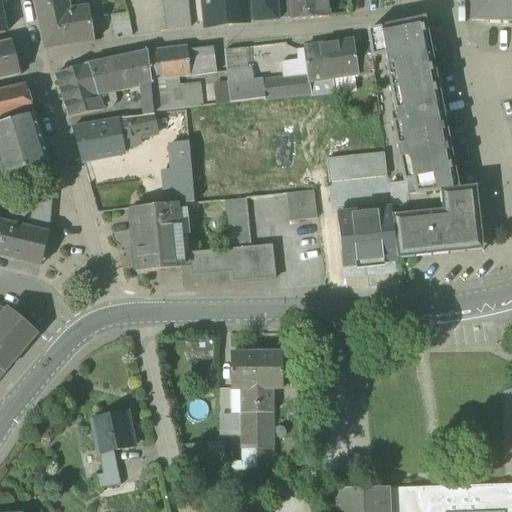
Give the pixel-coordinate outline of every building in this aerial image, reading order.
[(32,0),(42,49),(45,51),(94,43),(88,8),(69,10),(67,0),(32,0)] [(162,0),(166,32),(191,28),(187,0),(162,0)] [(202,0),(205,28),(248,23),(245,0),(202,0)] [(252,0),(254,23),(277,21),(276,0),(252,0)] [(286,0),(288,21),(306,20),(304,0),(286,0)] [(304,0),(306,20),(329,18),(327,0),(304,0)] [(511,0),(471,0),(470,23),(511,24),(511,0)] [(110,17),(114,40),(132,37),(127,14),(110,17)] [(433,178),(439,177),(453,176),(423,21),(411,23),(436,151),(428,153),(433,178)] [(402,182),(405,182),(433,178),(428,153),(436,151),(411,23),(387,28),(382,29),(386,55),(387,64),(385,64),(396,122),(391,123),(402,182)] [(369,43),(371,58),(386,55),(382,29),(367,30),(369,43)] [(0,45),(0,80),(18,76),(9,43),(0,45)] [(354,77),(358,77),(354,45),(353,43),(331,46),(333,64),(330,64),(333,81),(354,77)] [(364,44),(354,45),(358,77),(368,75),(367,70),(373,69),(371,58),(369,43),(364,44)] [(309,84),(333,81),(330,64),(333,64),(331,46),(303,49),(306,76),(307,84),(309,84)] [(147,53),(151,82),(162,81),(178,78),(190,77),(187,51),(186,48),(147,53)] [(187,51),(190,77),(216,74),(213,48),(187,51)] [(226,72),(247,70),(245,48),(224,51),(226,72)] [(281,63),(282,79),(306,76),(303,49),(297,50),(298,60),(281,63)] [(88,66),(102,110),(113,108),(109,94),(139,88),(150,86),(151,86),(151,82),(147,53),(88,66)] [(55,77),(68,118),(102,110),(88,66),(86,66),(55,77)] [(226,72),(227,86),(250,83),(253,83),(252,70),(247,70),(226,72)] [(311,96),(309,84),(307,84),(306,76),(282,79),(253,83),(250,83),(252,101),(252,102),(311,96)] [(333,81),(335,94),(355,91),(354,77),(333,81)] [(178,78),(162,81),(163,88),(163,91),(178,89),(178,78)] [(335,94),(333,81),(309,84),(311,96),(312,100),(334,98),(335,94)] [(250,83),(227,86),(229,105),(252,101),(250,83)] [(139,88),(141,115),(152,114),(150,88),(150,86),(139,88)] [(215,106),(229,105),(227,86),(213,87),(215,106)] [(0,121),(32,114),(24,87),(0,92),(0,121)] [(201,87),(178,89),(181,110),(203,108),(201,87)] [(150,88),(152,114),(166,112),(163,91),(163,88),(150,88)] [(163,91),(166,112),(181,110),(178,89),(163,91)] [(376,100),(363,101),(364,116),(377,116),(376,100)] [(0,170),(2,176),(46,162),(32,116),(0,126),(0,170)] [(119,120),(122,141),(155,134),(153,116),(119,120)] [(72,128),(81,165),(118,157),(123,152),(122,141),(119,120),(72,128)] [(189,145),(173,146),(175,172),(166,173),(169,206),(175,205),(194,204),(189,145)] [(384,154),(373,155),(375,179),(388,178),(384,154)] [(363,180),(375,179),(373,155),(361,156),(363,180)] [(351,181),(363,180),(361,156),(349,158),(351,181)] [(339,183),(351,181),(349,158),(337,159),(339,183)] [(329,184),(339,183),(337,159),(326,160),(329,184)] [(439,177),(433,178),(405,182),(408,205),(391,207),(396,252),(482,243),(477,188),(442,192),(439,177)] [(0,244),(42,255),(47,226),(50,190),(6,194),(0,194),(0,244)] [(286,195),(288,223),(316,220),(314,195),(313,192),(294,194),(286,195)] [(225,201),(230,250),(251,248),(246,198),(225,201)] [(180,255),(175,205),(169,206),(131,210),(139,273),(181,268),(180,255)] [(397,263),(397,260),(396,252),(391,207),(336,214),(342,270),(397,263)] [(483,251),(482,243),(396,252),(397,260),(483,251)] [(42,255),(0,244),(0,257),(40,267),(42,255)] [(232,272),(233,282),(274,278),(271,246),(251,248),(230,250),(180,255),(181,268),(191,267),(192,277),(232,272)] [(0,317),(0,378),(5,373),(36,337),(6,311),(5,311),(0,317)] [(240,391),(256,391),(255,354),(229,355),(230,391),(240,391)] [(281,354),(255,354),(256,391),(271,390),(282,390),(281,359),(281,354)] [(282,390),(296,390),(294,358),(281,359),(282,390)] [(256,391),(256,450),(270,450),(271,390),(256,391)] [(240,391),(230,391),(230,415),(240,415),(240,391)] [(240,436),(240,450),(256,450),(256,391),(240,391),(240,415),(240,436)] [(96,417),(93,421),(102,476),(117,472),(112,452),(135,448),(128,414),(115,417),(111,414),(96,417)] [(240,415),(230,415),(219,416),(219,436),(240,436),(240,415)] [(256,469),(256,450),(240,450),(240,472),(256,469)] [(269,467),(270,450),(256,450),(256,469),(269,467)] [(120,486),(117,472),(102,476),(95,477),(95,478),(98,491),(120,486)] [(511,511),(511,485),(424,488),(425,511),(511,511)] [(390,511),(425,511),(424,488),(389,489),(390,511)] [(334,491),(335,511),(390,511),(389,489),(334,491)]
